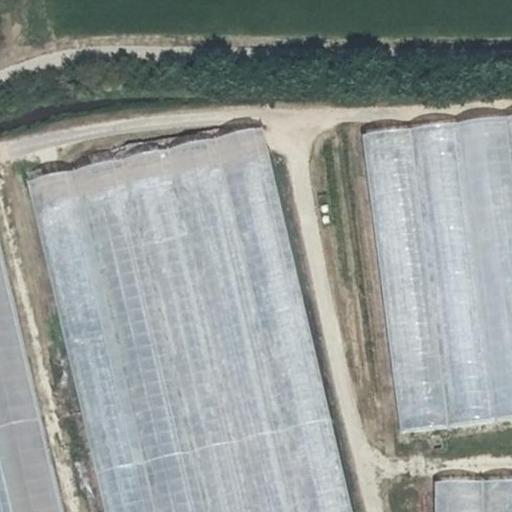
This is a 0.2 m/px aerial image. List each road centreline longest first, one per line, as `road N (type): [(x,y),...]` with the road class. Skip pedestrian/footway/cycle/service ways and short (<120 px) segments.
road 1 (track): [(511,59),(81,53),(0,81)]
road 2 (track): [(0,146),(191,120),(453,116),(511,104)]
road 3 (track): [(410,117),(414,511)]
